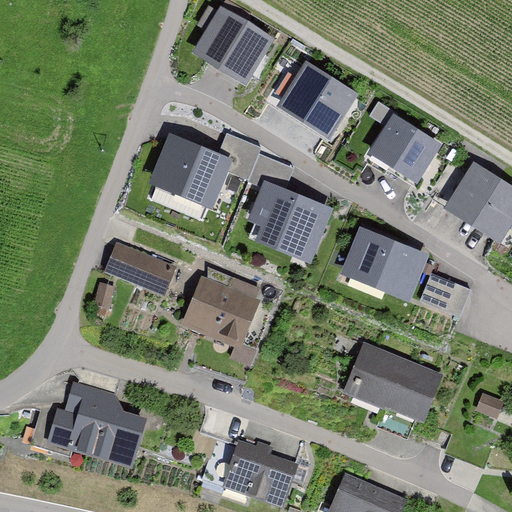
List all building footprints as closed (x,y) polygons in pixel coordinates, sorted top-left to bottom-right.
[(275,35),(221,2),(193,48),(247,81),(275,35)] [(358,91),(307,58),(279,101),(330,134),(358,91)] [(443,141),(394,110),(369,149),(418,180),(443,141)] [(232,153),(169,128),(149,178),(212,203),(232,153)] [(246,138),(246,173),(259,173),(258,137),(246,138)] [(511,221),(511,182),(474,158),(445,203),(501,239),(511,221)] [(333,204),(264,176),(248,216),(262,221),(256,236),(311,258),(333,204)] [(429,251),(361,222),(340,270),(409,299),(429,251)] [(186,270),(112,242),(100,274),(174,303),(186,270)] [(422,296),(462,312),(473,284),(434,268),(422,296)] [(259,303),(199,278),(179,325),(240,350),(259,303)] [(109,286),(95,284),(90,307),(105,310),(109,286)] [(444,373),(362,344),(344,396),(426,424),(444,373)] [(66,412),(55,410),(45,447),(133,469),(145,421),(124,416),(107,395),(73,386),(66,412)] [(499,402),(478,394),(472,410),(493,417),(499,402)] [(298,464),(239,444),(224,488),(283,508),(298,464)] [(400,511),(405,502),(344,475),(327,511),(400,511)]
